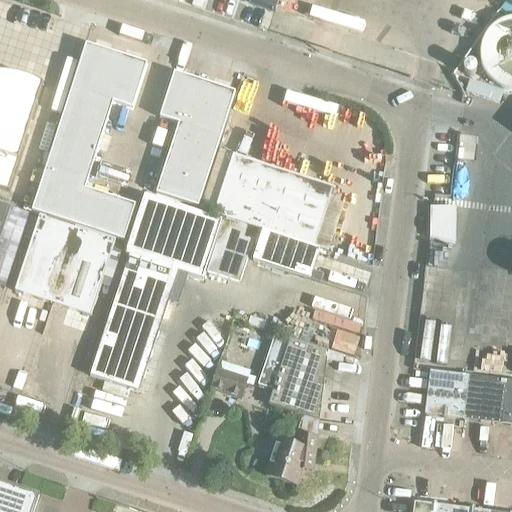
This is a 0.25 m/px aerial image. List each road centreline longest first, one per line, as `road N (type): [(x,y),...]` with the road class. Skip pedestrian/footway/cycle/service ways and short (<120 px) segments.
road 1 (unclassified): [(364,511),(414,115),(84,0)]
road 2 (unclassified): [(215,511),(0,441)]
